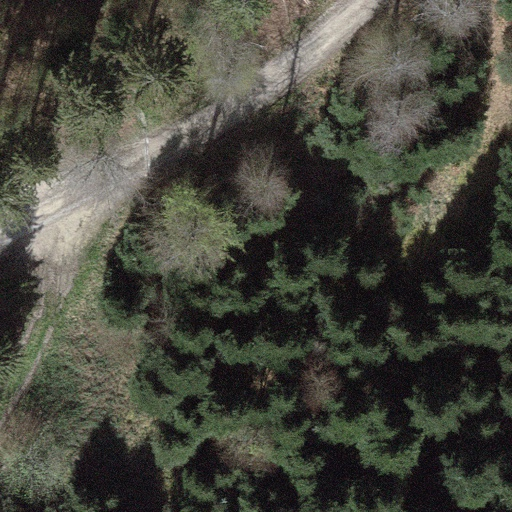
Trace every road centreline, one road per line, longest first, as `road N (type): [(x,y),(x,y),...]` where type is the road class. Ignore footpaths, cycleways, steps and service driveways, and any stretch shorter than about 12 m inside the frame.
road 1 (track): [(342,0),(40,226),(0,246)]
road 2 (track): [(0,228),(40,226),(49,301),(0,428)]
